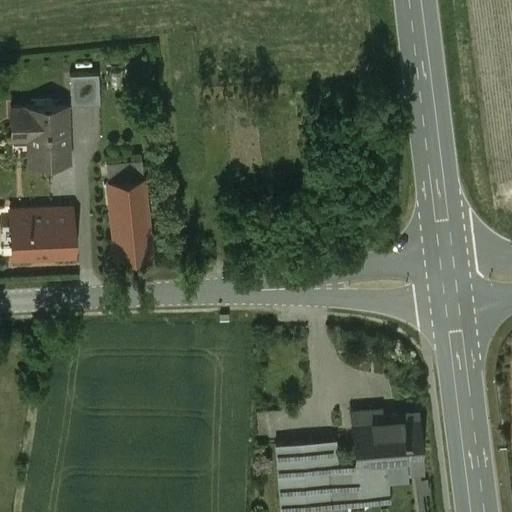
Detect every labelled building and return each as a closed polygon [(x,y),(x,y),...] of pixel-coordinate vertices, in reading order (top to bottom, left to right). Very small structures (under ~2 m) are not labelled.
[(70,74),(71,104),(100,103),(98,73),(70,74)] [(29,130),(30,161),(68,160),(66,104),(11,106),(12,131),(29,130)] [(143,177),(108,180),(117,268),(152,264),(143,177)] [(0,256),(68,253),(65,209),(0,211),(0,256)] [(422,460),(418,412),(352,418),(356,465),(387,463),(422,460)] [(390,502),(387,463),(356,465),(338,466),(337,441),(311,442),(274,445),(278,509),(390,502)]
